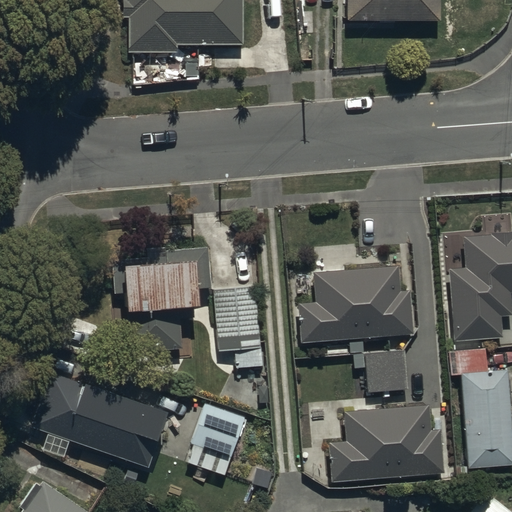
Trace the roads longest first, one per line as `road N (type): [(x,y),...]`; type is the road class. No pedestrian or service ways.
road 1 (residential): [(20,159),(511,120)]
road 2 (residential): [(0,1),(19,96),(20,159)]
